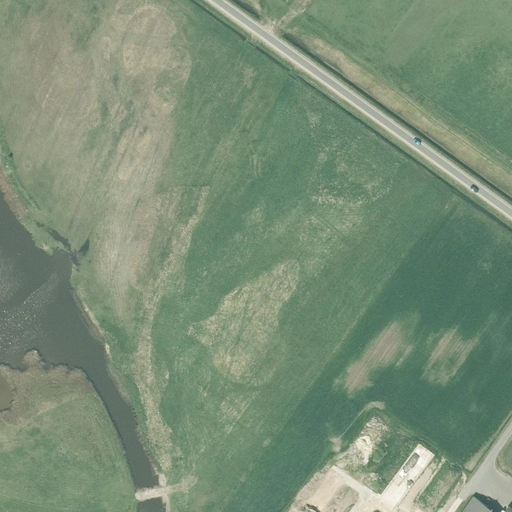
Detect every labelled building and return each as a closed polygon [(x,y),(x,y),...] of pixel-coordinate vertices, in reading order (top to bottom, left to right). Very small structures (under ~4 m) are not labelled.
[(387,423),(374,413),(337,463),(350,473),(387,423)] [(405,437),(390,426),(353,476),(368,487),(405,437)] [(432,454),(419,444),(380,495),(394,505),(432,454)] [(446,463),(409,511),(431,511),(460,474),(446,463)] [(320,511),(342,483),(329,474),(301,511),(320,511)] [(496,511),(473,495),(461,511),(496,511)] [(372,511),(374,509),(359,498),(348,511),(372,511)]
